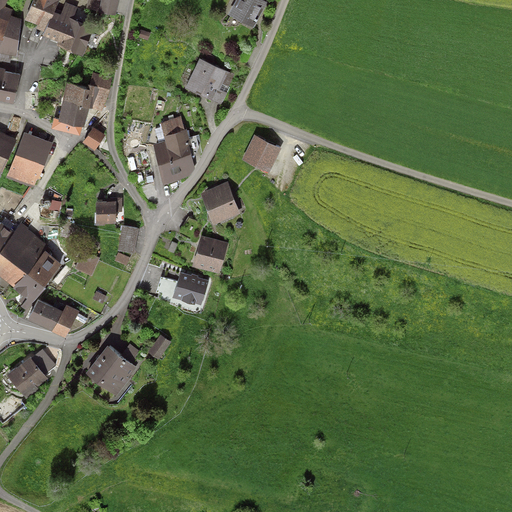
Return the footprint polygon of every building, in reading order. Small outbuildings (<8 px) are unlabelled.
[(8,0),(0,0),(0,20),(6,7),(8,0)] [(58,0),(33,0),(25,20),(47,29),(54,12),(58,0)] [(100,11),(101,0),(88,0),(87,9),(100,11)] [(119,0),(101,0),(100,11),(100,13),(117,16),(119,0)] [(266,3),(261,0),(236,0),(228,16),(253,28),(266,3)] [(61,14),(54,12),(44,37),(59,43),(58,47),(83,57),(94,27),(73,19),(78,7),(66,2),(61,14)] [(14,10),(6,7),(0,20),(0,49),(12,16),(14,10)] [(23,20),(12,16),(0,49),(0,53),(17,58),(23,20)] [(151,32),(141,29),(138,37),(148,40),(151,32)] [(228,72),(200,59),(186,89),(221,106),(227,92),(220,89),(228,72)] [(21,75),(5,72),(0,96),(0,101),(15,105),(21,75)] [(89,89),(68,84),(64,104),(89,109),(103,113),(111,91),(111,82),(102,80),(103,76),(93,74),(91,86),(89,89)] [(64,104),(63,103),(59,119),(53,117),(50,129),(80,136),(82,127),(85,128),(89,109),(64,104)] [(154,145),(160,164),(192,154),(190,146),(193,145),(188,128),(185,129),(181,117),(160,124),(165,141),(154,145)] [(106,135),(93,128),(83,143),(96,151),(106,135)] [(0,175),(17,140),(0,132),(0,175)] [(51,143),(25,133),(7,178),(34,188),(51,143)] [(256,136),(244,159),(270,172),(282,150),(256,136)] [(196,168),(192,154),(160,164),(164,186),(189,176),(196,168)] [(203,189),(216,221),(242,212),(230,179),(203,189)] [(122,198),(109,198),(109,202),(96,202),(96,225),(105,225),(105,224),(116,223),(116,212),(122,212),(122,198)] [(63,201),(53,200),(52,210),(61,211),(63,201)] [(189,215),(178,232),(196,243),(207,226),(189,215)] [(15,231),(1,222),(0,223),(0,254),(2,252),(15,231)] [(48,245),(22,222),(15,231),(2,252),(29,273),(48,288),(62,266),(44,251),(48,245)] [(139,228),(123,225),(121,233),(138,236),(139,228)] [(138,236),(121,233),(118,252),(134,255),(138,236)] [(230,243),(203,233),(193,262),(220,272),(230,243)] [(179,241),(173,239),(168,249),(174,252),(179,241)] [(100,257),(83,251),(76,270),(92,276),(100,257)] [(0,276),(16,289),(29,273),(2,252),(0,254),(0,276)] [(131,257),(118,252),(115,261),(128,266),(131,257)] [(210,279),(182,270),(179,282),(162,276),(157,291),(160,292),(158,299),(199,312),(210,279)] [(48,288),(29,273),(16,289),(27,298),(20,306),(28,313),(39,300),(48,288)] [(107,294),(97,289),(93,299),(103,303),(107,294)] [(55,333),(65,313),(39,300),(29,321),(55,333)] [(80,311),(68,305),(65,313),(55,333),(67,339),(80,311)] [(172,340),(161,332),(148,351),(159,358),(172,340)] [(109,341),(86,370),(119,396),(139,366),(122,353),(109,341)] [(130,343),(122,353),(139,366),(147,356),(130,343)] [(31,353),(7,371),(25,394),(49,376),(31,353)] [(49,354),(42,358),(47,365),(53,360),(49,354)]
